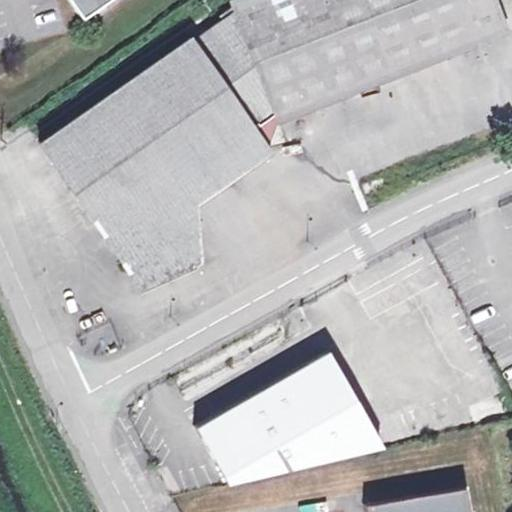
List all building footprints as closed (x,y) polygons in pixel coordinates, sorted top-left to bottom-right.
[(67,0),(81,19),(108,0),(67,0)] [(234,0),(231,2),(235,14),(273,109),(276,118),(501,30),(489,0),(234,0)] [(181,28),(34,131),(100,223),(247,125),(244,120),(273,109),(235,14),(185,33),(181,28)] [(247,125),(100,223),(141,280),(206,255),(167,202),(257,142),(247,125)] [(323,351),(194,426),(225,479),(354,404),(323,351)] [(465,511),(461,486),(362,503),(363,511),(465,511)]
